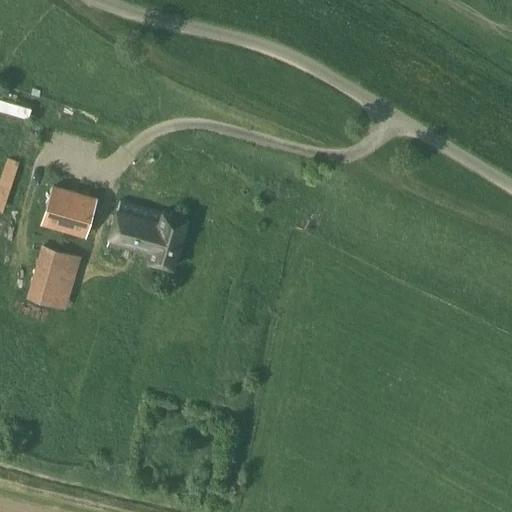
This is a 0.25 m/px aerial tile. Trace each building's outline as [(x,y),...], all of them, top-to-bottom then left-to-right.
[(1,95),(0,97),(0,109),(32,119),(36,105),(1,95)] [(0,190),(0,207),(9,209),(23,158),(10,154),(0,190)] [(96,198),(53,185),(43,220),(85,232),(96,198)] [(163,212),(120,200),(107,244),(119,247),(120,244),(139,249),(138,253),(150,256),(149,259),(173,266),(188,217),(163,210),(163,212)] [(78,254),(43,244),(29,294),(64,304),(78,254)]
